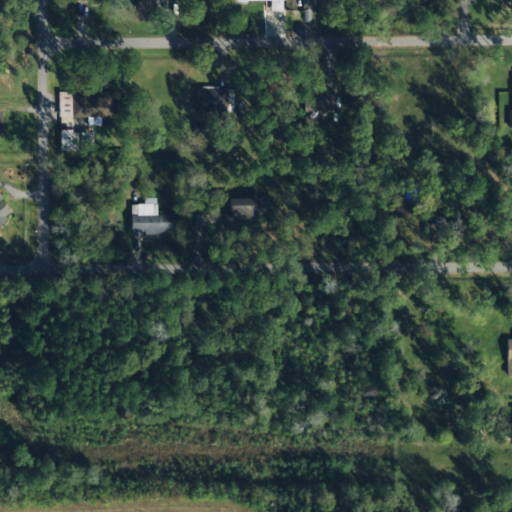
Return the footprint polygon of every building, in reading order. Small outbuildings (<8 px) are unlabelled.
[(234,0),(235,2),(269,1),(270,11),(284,10),(283,0),(234,0)] [(295,0),(295,9),(327,8),(326,0),(295,0)] [(194,88),(194,111),(231,111),(231,88),(194,88)] [(304,112),(334,111),(334,89),(304,89),(304,112)] [(114,116),(113,92),(92,92),(71,93),(71,118),(114,116)] [(59,151),(74,151),(75,131),(60,131),(59,151)] [(92,133),(80,133),(80,150),(92,151),(92,133)] [(0,222),(12,212),(0,198),(0,222)] [(263,198),(228,199),(229,221),(256,221),(256,213),(264,213),(263,198)] [(130,235),(171,234),(170,215),(156,215),(155,199),(143,199),(143,204),(129,205),(130,235)]
